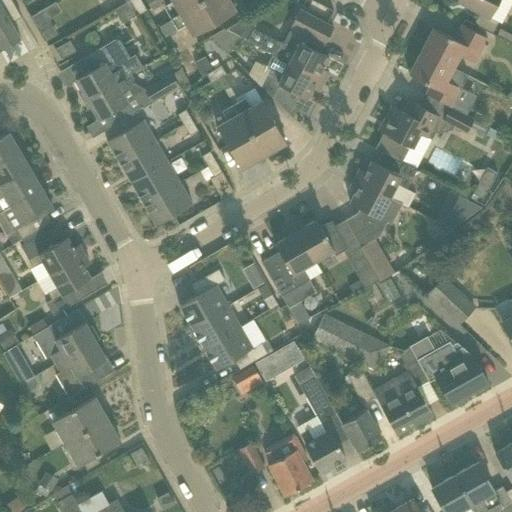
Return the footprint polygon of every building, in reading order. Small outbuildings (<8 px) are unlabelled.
[(21,17),(11,0),(0,0),(0,50),(20,39),(11,23),(21,17)] [(141,0),(130,0),(139,14),(147,9),(141,0)] [(166,10),(171,19),(178,30),(186,25),(192,36),(235,11),(229,0),(171,0),(175,5),(166,10)] [(457,0),(489,17),(497,0),(457,0)] [(53,16),(48,7),(35,15),(40,23),(53,16)] [(289,62),(289,63),(324,81),(329,71),(323,68),(329,57),(320,53),(334,27),(299,9),(292,24),(293,25),(284,42),(281,40),(274,54),(289,62)] [(255,21),(253,18),(246,18),(226,29),(246,39),(255,21)] [(433,28),(421,51),(453,67),(460,54),(475,62),(487,38),(462,25),(455,39),(433,28)] [(76,51),(70,40),(55,49),(61,60),(76,51)] [(129,74),(142,66),(135,54),(126,59),(123,67),(120,69),(110,51),(103,54),(99,48),(75,62),(83,75),(76,79),(83,91),(79,94),(84,101),(129,74)] [(446,80),(453,67),(421,51),(409,74),(430,85),(426,94),(450,106),(451,107),(461,88),(446,80)] [(319,91),(324,81),(289,63),(289,62),(274,54),(267,67),(270,68),(261,86),(289,113),(299,95),(307,99),(313,88),(319,91)] [(217,59),(210,63),(214,69),(221,66),(217,59)] [(221,66),(214,69),(219,78),(226,74),(221,65),(221,66)] [(219,78),(214,69),(206,74),(211,83),(219,78)] [(129,74),(84,101),(88,108),(92,106),(99,118),(105,115),(109,123),(131,110),(120,91),(134,83),(129,74)] [(152,102),(178,87),(171,74),(145,89),(152,102)] [(216,126),(241,169),(286,143),(261,100),(247,108),(242,99),(226,109),(231,118),(216,126)] [(392,106),(380,130),(411,146),(419,133),(427,137),(438,116),(410,101),(404,112),(392,106)] [(475,119),(451,107),(450,106),(442,120),(467,133),(475,119)] [(184,125),(192,120),(186,109),(178,114),(184,125)] [(143,119),(107,141),(119,162),(155,140),(143,119)] [(495,139),(499,132),(475,119),(471,126),(495,139)] [(192,120),(184,125),(190,135),(198,130),(192,120)] [(0,162),(20,151),(9,132),(0,136),(0,162)] [(155,140),(119,162),(131,183),(168,162),(155,140)] [(0,187),(31,170),(20,151),(0,162),(0,187)] [(202,155),(209,167),(217,163),(210,151),(202,155)] [(359,169),(354,178),(403,203),(410,206),(416,193),(407,188),(410,181),(371,161),(365,172),(359,169)] [(143,204),(180,183),(168,162),(131,183),(143,204)] [(233,191),(221,170),(217,163),(209,167),(213,174),(209,177),(221,198),(233,191)] [(0,211),(0,212),(42,188),(31,170),(0,187),(0,211)] [(393,223),(403,203),(354,178),(349,188),(355,191),(350,202),(360,207),(357,212),(344,220),(360,247),(380,235),(388,221),(393,223)] [(180,183),(143,204),(156,225),(192,204),(180,183)] [(490,189),(478,183),(473,193),(484,199),(490,189)] [(46,212),(53,208),(42,188),(0,212),(0,221),(7,234),(15,229),(22,240),(52,223),(46,212)] [(450,190),(444,202),(470,215),(482,207),(450,190)] [(302,219),(292,225),(313,262),(333,250),(335,255),(348,248),(332,220),(320,227),(316,219),(305,226),(302,219)] [(282,295),(309,280),(302,268),(313,262),(292,225),(282,231),(286,237),(275,244),(279,251),(262,261),(282,295)] [(67,237),(53,246),(45,232),(21,246),(33,267),(45,261),(52,273),(85,254),(79,245),(73,248),(67,237)] [(0,279),(9,296),(21,289),(0,252),(0,279)] [(90,264),(85,254),(52,273),(59,285),(48,292),(52,299),(46,302),(53,315),(91,293),(84,281),(90,278),(84,267),(90,264)] [(387,258),(372,267),(373,268),(380,279),(394,270),(387,258)] [(380,279),(373,268),(360,276),(366,287),(380,279)] [(192,327),(228,305),(216,285),(225,280),(218,269),(191,285),(197,295),(179,305),(192,327)] [(428,294),(458,324),(474,306),(443,278),(428,294)] [(278,304),(272,294),(263,299),(269,309),(278,304)] [(511,315),(502,322),(511,338),(511,298),(509,300),(511,304),(511,315)] [(192,327),(204,348),(240,327),(228,305),(192,327)] [(313,337),(353,357),(366,332),(325,312),(313,337)] [(55,364),(95,340),(85,322),(77,327),(69,314),(47,327),(33,334),(46,357),(50,355),(55,364)] [(240,369),(267,353),(261,342),(253,347),(240,327),(204,348),(216,369),(234,359),(240,369)] [(83,389),(105,376),(98,363),(106,359),(95,340),(55,364),(60,371),(57,373),(70,396),(83,388),(83,389)] [(441,387),(451,404),(488,383),(472,355),(455,364),(445,345),(424,357),(441,387)] [(387,417),(396,435),(433,415),(418,387),(429,381),(410,346),(399,352),(406,365),(405,365),(408,371),(373,391),(376,397),(387,417)] [(27,367),(20,356),(9,363),(16,374),(27,367)] [(242,393),(263,382),(253,363),(232,375),(242,393)] [(299,382),(317,415),(320,420),(336,412),(310,365),(294,374),(299,382)] [(376,397),(373,391),(360,368),(348,374),(363,403),(376,397)] [(120,441),(94,396),(70,410),(67,405),(55,412),(58,417),(53,420),(58,429),(61,428),(68,440),(65,441),(72,452),(74,450),(81,462),(78,464),(79,465),(84,462),(87,468),(99,461),(96,455),(120,441)] [(342,423),(357,451),(382,437),(372,420),(366,409),(342,423)] [(311,454),(320,472),(345,458),(335,441),(329,431),(314,440),(308,429),(300,434),(306,444),(305,444),(311,454)] [(284,495),(312,480),(302,462),(307,459),(295,436),(286,441),(291,451),(268,464),(284,495)] [(511,441),(494,452),(511,481),(511,441)] [(251,443),(238,449),(251,474),(264,468),(251,443)] [(494,491),(487,479),(477,462),(454,475),(471,504),(471,503),(481,498),(488,509),(500,502),(493,491),(494,491)] [(454,475),(431,488),(441,505),(445,511),(476,511),(471,503),(471,504),(454,475)] [(57,498),(71,490),(67,484),(53,491),(57,498)] [(80,511),(77,505),(79,504),(71,490),(57,498),(64,511),(80,511)] [(167,492),(156,499),(163,511),(174,504),(167,492)] [(420,511),(413,498),(393,509),(394,511),(420,511)] [(80,511),(124,511),(117,499),(94,511),(83,511),(79,504),(77,505),(80,511)] [(511,511),(511,501),(498,508),(500,511),(511,511)]
